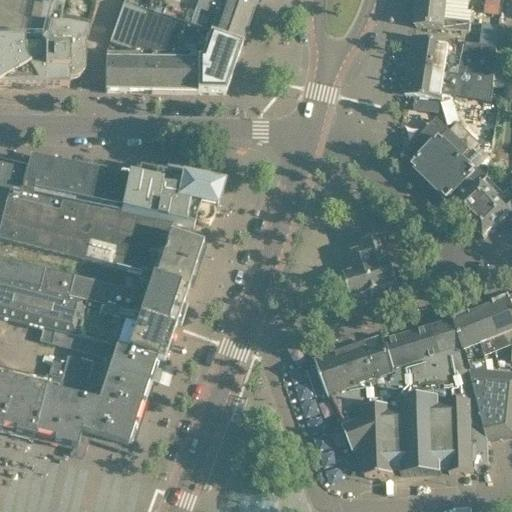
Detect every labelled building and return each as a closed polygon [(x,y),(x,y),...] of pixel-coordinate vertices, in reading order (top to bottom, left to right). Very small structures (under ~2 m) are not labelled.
[(0,0),(0,89),(8,89),(9,89),(15,90),(21,91),(27,91),(33,91),(39,90),(45,89),(46,87),(69,87),(68,81),(72,81),(75,81),(79,79),(81,77),(83,75),(85,72),(85,68),(85,48),(89,31),(91,24),(78,20),(75,19),(71,19),(68,18),(64,18),(62,18),(63,11),(65,4),(66,0),(0,0)] [(242,48),(258,2),(250,0),(125,0),(124,6),(148,14),(183,26),(242,48)] [(470,33),(471,25),(468,24),(468,21),(469,0),(419,0),(416,29),(444,32),(444,30),(470,33)] [(485,1),(484,15),(500,17),(501,3),(485,1)] [(123,6),(109,45),(134,54),(140,37),(148,14),(124,6),(123,6)] [(183,26),(148,14),(140,37),(181,51),(234,70),(236,65),(238,60),(242,48),(183,26)] [(180,95),(181,51),(140,37),(134,54),(134,60),(133,94),(180,95)] [(414,39),(405,97),(408,97),(433,101),(440,102),(441,96),(455,98),(492,104),(494,81),(496,53),(496,50),(492,47),(480,46),(466,45),(465,48),(464,48),(450,45),(449,45),(434,42),(414,39)] [(225,96),(234,70),(181,51),(180,95),(225,96)] [(133,94),(134,60),(107,60),(107,54),(106,54),(105,94),(133,94)] [(476,151),(481,146),(458,125),(450,133),(449,132),(415,167),(415,172),(436,192),(467,161),(470,164),(480,154),(477,152),(476,151)] [(467,161),(436,192),(448,203),(449,202),(457,210),(489,180),(479,170),(490,159),(480,149),(477,152),(480,154),(470,164),(467,161)] [(9,192),(7,199),(27,204),(80,218),(82,209),(113,215),(120,179),(105,176),(107,169),(98,168),(95,163),(87,162),(83,165),(74,163),(73,163),(72,170),(61,167),(29,161),(26,174),(14,170),(9,192)] [(0,190),(9,192),(14,170),(0,166),(0,190)] [(154,186),(147,221),(173,227),(193,231),(196,223),(198,223),(199,225),(202,227),(204,227),(207,227),(210,226),(212,224),(213,222),(214,219),(214,216),(213,214),(213,212),(216,212),(223,189),(183,181),(184,178),(165,174),(164,177),(156,176),(155,181),(154,186)] [(120,179),(113,215),(135,219),(147,221),(154,186),(143,184),(137,183),(127,181),(120,179)] [(457,210),(456,211),(484,239),(507,217),(511,212),(511,191),(509,192),(505,197),(489,180),(457,210)] [(80,218),(27,204),(7,199),(0,227),(0,240),(126,273),(126,271),(185,290),(186,286),(188,287),(193,271),(194,271),(196,266),(195,265),(201,247),(202,247),(203,246),(171,235),(173,227),(147,221),(135,219),(113,215),(82,209),(80,218)] [(351,299),(398,285),(383,238),(363,244),(365,251),(353,254),(354,259),(350,260),(354,273),(344,276),(351,299)] [(0,319),(43,330),(54,333),(62,335),(70,337),(77,339),(85,341),(92,343),(100,345),(107,347),(115,349),(116,349),(135,355),(156,362),(159,362),(164,364),(175,330),(175,329),(86,302),(85,304),(68,300),(43,293),(45,289),(41,288),(43,279),(45,270),(0,258),(0,319)] [(43,279),(41,288),(45,289),(43,293),(68,300),(85,304),(86,302),(175,329),(188,291),(185,290),(126,271),(126,273),(122,290),(74,278),(45,270),(43,279)] [(511,298),(510,299),(510,298),(493,305),(494,306),(478,312),(483,325),(488,324),(494,341),(496,352),(511,345),(511,298)] [(483,325),(478,312),(470,315),(470,314),(453,320),(454,322),(466,352),(490,444),(505,441),(498,374),(488,373),(486,356),(496,352),(494,341),(488,324),(483,325)] [(454,322),(431,329),(443,361),(436,363),(444,394),(464,476),(473,475),(473,473),(476,473),(476,468),(489,467),(488,444),(490,444),(466,352),(454,322)] [(425,366),(436,363),(443,361),(431,329),(415,334),(425,366)] [(51,346),(54,333),(43,330),(39,344),(51,347),(51,346)] [(104,360),(112,362),(115,349),(107,347),(100,345),(92,343),(85,341),(77,339),(70,337),(62,335),(54,333),(51,346),(59,348),(66,350),(74,352),(81,354),(89,356),(97,358),(104,360)] [(425,366),(415,334),(386,343),(392,362),(396,375),(395,375),(401,396),(444,394),(436,363),(425,366)] [(320,362),(317,367),(328,399),(329,399),(344,429),(343,429),(353,456),(356,455),(362,476),(365,476),(365,479),(394,478),(394,474),(401,474),(402,478),(424,477),(401,396),(395,375),(395,376),(390,358),(383,339),(358,348),(328,359),(320,362)] [(109,369),(90,436),(112,444),(127,449),(130,440),(133,441),(143,411),(140,410),(149,382),(128,376),(135,355),(116,349),(115,349),(112,362),(109,369)] [(154,384),(159,368),(155,366),(156,362),(135,355),(128,376),(149,382),(154,384)] [(109,369),(77,361),(75,369),(52,363),(48,380),(34,436),(78,447),(81,433),(90,436),(109,369)] [(48,380),(0,368),(0,428),(34,436),(48,380)] [(505,441),(511,439),(511,375),(498,374),(505,441)] [(444,394),(401,396),(424,477),(442,477),(442,472),(449,472),(450,476),(464,476),(444,394)] [(278,511),(279,508),(278,502),(276,496),(271,491),(265,488),(258,487),(251,488),(245,492),(241,497),(239,503),(238,510),(238,511),(278,511)]
